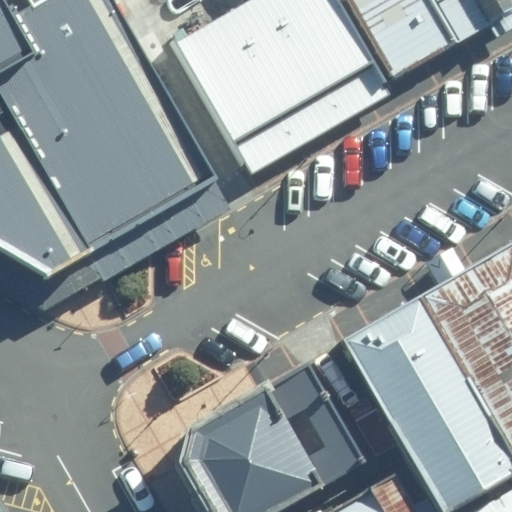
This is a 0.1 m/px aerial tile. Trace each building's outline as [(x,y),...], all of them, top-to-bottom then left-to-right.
[(0,0),(0,71),(49,44),(22,0),(0,0)] [(144,0),(240,167),(382,86),(331,0),(144,0)] [(448,45),(422,0),(346,0),(391,76),(448,45)] [(511,0),(430,0),(453,40),(511,5),(511,0)] [(103,243),(221,176),(131,21),(125,23),(119,11),(75,37),(112,103),(84,117),(55,66),(76,55),(68,42),(0,79),(28,123),(67,186),(103,243)] [(0,252),(44,278),(103,243),(67,186),(48,197),(6,134),(28,123),(0,79),(0,78),(0,252)] [(511,439),(511,247),(511,246),(430,295),(511,439)] [(442,499),(511,472),(511,446),(427,296),(345,344),(442,499)] [(293,511),(374,465),(313,362),(188,433),(179,468),(205,511),(293,511)] [(405,461),(374,410),(352,423),(380,474),(405,461)] [(432,511),(405,467),(325,511),(432,511)] [(511,511),(511,488),(471,511),(511,511)]
